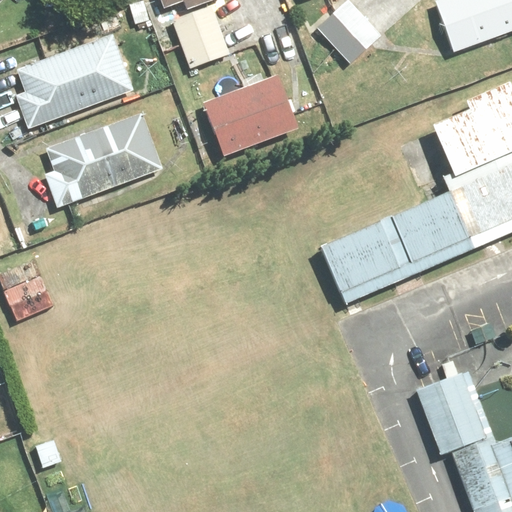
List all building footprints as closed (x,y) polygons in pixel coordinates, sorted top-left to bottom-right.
[(140,0),(136,0),(123,5),(133,29),(150,23),(140,0)] [(152,0),(155,11),(202,0),(152,0)] [(342,0),(311,29),(347,69),(379,40),(342,0)] [(511,0),(432,0),(427,2),(448,56),(511,31),(511,0)] [(208,9),(167,24),(185,72),(226,56),(208,9)] [(109,32),(0,72),(0,73),(22,133),(132,93),(109,32)] [(272,74),(193,105),(214,159),(293,129),(272,74)] [(303,249),(331,315),(511,237),(511,89),(432,124),(457,183),(303,249)] [(137,105),(31,145),(55,211),(161,171),(137,105)] [(32,262),(0,275),(0,289),(15,323),(52,307),(32,262)] [(461,365),(412,387),(443,453),(491,431),(461,365)] [(49,436),(29,445),(42,473),(62,464),(49,436)] [(511,511),(511,436),(446,464),(465,511),(511,511)] [(87,511),(75,477),(38,490),(45,511),(87,511)]
